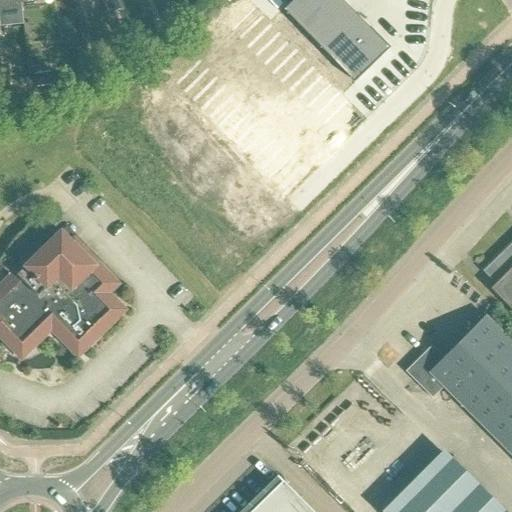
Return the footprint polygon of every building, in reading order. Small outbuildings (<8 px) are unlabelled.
[(389,48),(342,0),(292,0),(283,10),(354,82),(389,48)] [(238,22),(230,31),(240,40),(263,18),(253,8),(238,22)] [(230,14),(222,22),(230,31),(238,22),(230,14)] [(263,18),(240,40),(247,48),(270,25),(263,18)] [(270,25),(247,48),(255,56),(256,56),(278,33),(270,25)] [(278,33),(256,56),(263,64),(286,41),(278,33)] [(286,41),(263,64),(273,74),(296,51),(286,41)] [(296,51),(273,74),(281,82),(303,59),(296,51)] [(195,58),(187,66),(190,70),(199,62),(195,58)] [(303,59),(281,82),(289,90),(311,67),(303,59)] [(190,70),(177,84),(185,93),(208,71),(199,62),(190,70)] [(100,64),(89,66),(91,80),(102,77),(100,64)] [(311,67),(289,90),(297,98),(320,76),(311,67)] [(208,71),(185,93),(194,101),(216,79),(208,71)] [(320,76),(297,98),(306,107),(328,84),(320,76)] [(216,79),(194,101),(202,110),(224,87),(216,79)] [(328,84),(306,107),(314,115),(337,93),(328,84)] [(224,87),(202,110),(210,118),(233,96),(224,87)] [(233,96),(210,118),(219,127),(241,104),(233,96)] [(241,104),(219,127),(227,136),(250,113),(241,104)] [(250,113),(227,136),(236,144),(258,121),(250,113)] [(258,121),(236,144),(244,152),(266,129),(258,121)] [(266,129),(244,152),(252,161),(275,138),(266,129)] [(275,138),(252,161),(260,169),(283,146),(275,138)] [(29,263),(0,290),(0,332),(21,354),(54,322),(80,349),(120,310),(103,293),(113,284),(61,231),(60,232),(47,219),(16,250),(29,263)] [(511,243),(483,271),(495,284),(491,288),(511,310),(511,243)] [(511,342),(485,316),(444,358),(431,346),(406,371),(432,398),(444,387),(511,454),(511,342)] [(313,511),(278,476),(277,475),(277,476),(282,482),(255,508),(251,511),(313,511)]
